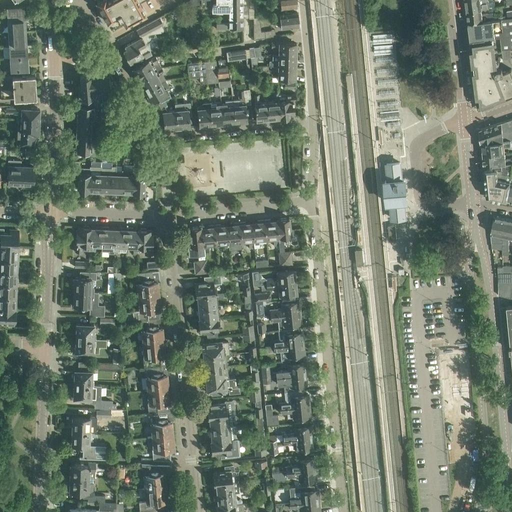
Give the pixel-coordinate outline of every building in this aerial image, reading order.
[(99,0),(96,2),(107,22),(108,21),(108,22),(116,17),(116,16),(117,15),(119,20),(122,18),(126,25),(145,15),(141,7),(142,6),(140,2),(143,0),(99,0)] [(271,0),(272,2),(272,4),(280,3),(280,9),(287,8),(297,7),(296,0),(271,0)] [(489,9),(487,0),(464,0),(466,12),(481,10),(489,9)] [(243,17),(242,2),(229,2),(214,2),(211,3),(212,11),(229,11),(229,13),(229,17),(243,17)] [(7,20),(24,19),(23,6),(6,7),(7,20)] [(494,18),(493,18),(493,13),(491,12),(481,14),(481,10),(466,12),(468,24),(486,21),(486,20),(494,18)] [(511,10),(506,11),(507,18),(505,18),(505,16),(493,18),(494,18),(499,17),(501,17),(501,19),(511,17),(511,10)] [(299,26),(298,24),(299,23),(299,21),(298,20),(297,12),(266,16),(267,20),(270,20),(271,24),(280,23),(281,28),(299,26)] [(159,16),(137,29),(140,35),(163,23),(159,16)] [(259,16),(253,17),(253,39),(265,37),(275,36),(275,29),(265,31),(261,31),(259,16)] [(243,28),(243,17),(229,17),(229,23),(216,23),(216,28),(243,28)] [(500,37),(501,37),(499,17),(494,18),(486,20),(486,21),(468,24),(470,40),(500,37)] [(511,17),(501,19),(501,17),(499,17),(501,37),(500,37),(501,50),(502,50),(511,48),(511,17)] [(25,31),(24,19),(7,20),(8,32),(25,31)] [(26,44),(25,31),(8,32),(9,45),(26,44)] [(126,49),(123,51),(129,62),(138,58),(143,55),(139,48),(145,44),(143,40),(141,37),(133,41),(124,46),(126,49)] [(503,60),(502,50),(501,50),(500,37),(470,41),(472,53),(476,53),(477,62),(473,62),(479,109),(497,101),(496,98),(503,95),(504,98),(504,99),(511,95),(511,68),(503,72),(502,67),(498,68),(497,60),(503,60)] [(296,43),(271,42),(271,47),(279,47),(279,54),(297,55),(297,49),(296,49),(296,43)] [(27,57),(26,44),(9,45),(9,58),(27,57)] [(245,49),(226,52),(227,61),(238,60),(246,59),(245,49)] [(269,60),(269,66),(295,66),(295,61),(297,61),(297,55),(279,54),(273,54),(272,60),(269,60)] [(155,56),(133,68),(133,69),(139,80),(161,67),(158,61),(155,56)] [(28,70),(27,57),(9,58),(10,71),(28,70)] [(218,65),(217,66),(218,77),(229,76),(228,65),(225,65),(225,59),(218,59),(218,65)] [(216,60),(204,61),(206,75),(206,83),(218,82),(217,77),(218,77),(217,66),(216,66),(216,60)] [(204,61),(187,62),(187,64),(189,77),(206,75),(204,61)] [(295,82),(295,77),(296,77),(296,72),(295,72),(295,66),(269,66),(262,66),(262,70),(269,70),(278,70),(278,77),(272,77),(271,81),(278,82),(278,80),(285,81),(285,78),(286,78),(286,82),(295,82)] [(165,78),(162,73),(163,72),(161,67),(139,80),(145,91),(165,80),(164,79),(165,78)] [(76,147),(76,151),(92,151),(92,147),(99,147),(99,139),(93,138),(93,122),(96,122),(97,100),(97,98),(101,97),(101,98),(111,98),(110,92),(118,87),(109,72),(92,73),(92,75),(80,75),(81,83),(78,84),(77,106),(76,106),(76,111),(76,113),(77,113),(76,141),(77,141),(77,147),(76,147)] [(13,99),(36,97),(35,74),(12,76),(13,99)] [(170,97),(168,92),(166,88),(169,87),(165,80),(145,91),(151,101),(153,101),(156,106),(164,101),(164,100),(170,97)] [(247,120),(246,110),(245,104),(251,103),(249,89),(237,90),(238,99),(232,100),(233,105),(235,123),(240,123),(241,121),(247,120)] [(274,102),(267,102),(268,120),(274,119),(275,118),(280,117),(278,101),(278,95),(278,93),(273,93),(274,102)] [(285,94),(278,95),(278,101),(280,117),(280,118),(282,117),(283,118),(287,118),(288,117),(293,116),(292,114),(294,114),(293,105),(295,105),(295,93),(285,94)] [(268,120),(267,102),(259,103),(259,95),(254,95),(256,120),(261,119),(263,120),(268,120)] [(229,124),(235,123),(233,105),(232,100),(225,100),(225,103),(221,104),(223,123),(227,122),(229,124)] [(164,129),(170,128),(172,129),(177,129),(175,110),(167,111),(165,107),(167,106),(164,101),(156,106),(160,112),(160,118),(163,118),(164,129)] [(216,102),(209,103),(211,125),(217,125),(218,123),(223,123),(221,104),(221,101),(216,102)] [(184,127),(190,126),(188,115),(190,115),(189,102),(174,103),(175,110),(177,129),(183,128),(184,127)] [(199,125),(204,125),(206,126),(211,125),(209,103),(202,103),(203,106),(197,106),(199,125)] [(39,120),(39,109),(6,107),(6,112),(18,113),(18,119),(39,120)] [(36,144),(36,137),(38,137),(39,120),(18,119),(17,143),(36,144)] [(511,119),(480,130),(481,143),(511,140),(511,119)] [(0,147),(10,148),(10,139),(0,138),(0,147)] [(511,140),(481,143),(483,156),(505,154),(505,147),(511,145),(511,140)] [(483,156),(484,166),(502,164),(511,163),(511,159),(506,160),(505,154),(483,156)] [(8,159),(7,183),(21,183),(21,187),(36,187),(36,176),(33,175),(34,166),(35,166),(22,165),(21,165),(21,160),(8,159)] [(407,200),(405,179),(401,179),(400,162),(387,164),(388,180),(385,181),(387,202),(390,202),(392,219),(405,217),(404,201),(407,200)] [(484,170),(485,183),(487,197),(506,200),(510,181),(510,178),(511,175),(511,172),(511,163),(502,164),(502,169),(498,170),(498,168),(484,170)] [(112,167),(111,191),(121,191),(122,172),(116,171),(116,166),(111,165),(111,167),(112,167)] [(90,167),(89,190),(94,190),(94,191),(99,192),(99,190),(100,190),(101,167),(101,166),(90,166),(90,167)] [(89,191),(90,167),(79,167),(78,177),(78,189),(80,189),(80,191),(89,191)] [(101,167),(100,190),(101,190),(101,192),(107,192),(107,191),(111,191),(112,167),(111,167),(101,167)] [(134,193),(141,193),(141,192),(144,192),(144,180),(145,167),(133,167),(133,170),(132,192),(134,192),(134,193)] [(122,172),(121,191),(127,191),(132,192),(133,170),(122,169),(122,172)] [(491,229),(491,233),(491,242),(502,242),(501,235),(505,218),(494,216),(491,229)] [(277,220),(276,220),(279,245),(279,253),(284,252),(283,239),(290,239),(290,236),(293,235),(292,229),(290,229),(289,217),(277,218),(277,220)] [(511,219),(505,218),(501,235),(502,242),(503,243),(503,251),(503,254),(509,254),(509,251),(508,236),(511,237),(511,219)] [(270,219),(264,220),(266,241),(273,240),(274,245),(279,245),(276,220),(270,221),(270,219)] [(258,222),(251,223),(254,247),(259,247),(258,241),(266,241),(264,220),(257,220),(258,222)] [(229,250),(230,254),(235,253),(234,249),(241,248),(241,241),(239,222),(233,223),(233,224),(227,225),(229,250)] [(254,247),(251,223),(245,223),(245,222),(239,222),(241,241),(248,240),(249,248),(254,247)] [(229,250),(227,225),(220,226),(220,224),(214,225),(216,243),(223,242),(224,250),(229,250)] [(205,252),(209,252),(208,244),(216,243),(214,225),(208,225),(208,227),(202,228),(204,252),(205,252)] [(90,227),(89,227),(88,226),(84,226),(82,227),(78,227),(78,230),(76,230),(75,252),(82,252),(82,250),(89,250),(90,227)] [(201,226),(189,227),(189,229),(187,229),(189,256),(199,255),(199,261),(193,261),(194,267),(206,266),(204,252),(202,228),(201,228),(201,226)] [(96,227),(95,228),(90,228),(90,227),(89,250),(89,252),(94,253),(95,245),(102,245),(102,227),(96,227)] [(102,245),(101,251),(109,251),(109,253),(113,253),(114,229),(110,229),(108,227),(102,227),(102,245)] [(114,229),(113,253),(118,254),(119,251),(126,251),(126,246),(127,228),(121,227),(119,229),(114,229)] [(0,228),(0,245),(17,246),(18,231),(10,230),(10,233),(3,233),(3,229),(0,228)] [(139,229),(138,229),(138,230),(134,230),(133,228),(127,228),(126,246),(134,247),(134,254),(138,254),(138,247),(139,229)] [(141,228),(140,230),(139,229),(138,247),(146,247),(146,255),(152,255),(153,233),(151,233),(151,230),(146,230),(145,229),(141,228)] [(0,245),(0,257),(19,259),(19,253),(17,251),(17,246),(0,245)] [(204,252),(206,266),(194,267),(194,273),(206,272),(205,255),(205,252),(204,252)] [(0,270),(16,271),(17,266),(18,265),(19,259),(0,257),(0,270)] [(511,273),(511,265),(503,266),(503,267),(503,273),(511,273)] [(295,281),(294,269),(277,271),(277,277),(252,279),(253,285),(261,285),(261,284),(279,282),(279,281),(284,281),(284,283),(290,282),(290,281),(295,281)] [(16,271),(0,270),(0,282),(16,283),(17,282),(18,277),(16,276),(16,271)] [(73,280),(73,284),(74,285),(74,291),(93,292),(93,287),(91,287),(91,279),(96,279),(96,272),(80,271),(79,277),(75,277),(74,279),(73,280)] [(158,295),(157,281),(160,281),(159,271),(136,273),(137,283),(138,283),(140,296),(158,295)] [(113,282),(113,273),(102,272),(101,278),(107,278),(107,281),(113,282)] [(511,285),(511,273),(503,273),(498,273),(498,283),(511,285)] [(204,282),(194,283),(196,296),(197,295),(223,293),(223,292),(217,293),(216,285),(214,286),(214,283),(221,283),(220,274),(203,276),(204,282)] [(261,290),(279,288),(279,295),(296,293),(295,281),(290,281),(290,282),(284,283),(284,281),(279,281),(279,282),(261,284),(261,285),(261,290)] [(0,294),(17,295),(17,289),(16,288),(16,283),(0,282),(0,294)] [(511,285),(498,283),(498,289),(511,291),(511,285)] [(511,291),(498,289),(498,295),(511,299),(511,294),(511,291)] [(244,295),(247,299),(251,299),(250,295),(250,290),(242,291),(243,295),(244,295)] [(74,291),(73,305),(74,305),(75,307),(79,307),(80,305),(90,306),(89,314),(104,315),(104,304),(98,304),(99,292),(93,292),(74,291)] [(254,301),(264,300),(271,300),(270,292),(254,294),(254,301)] [(223,293),(197,295),(198,300),(196,300),(197,307),(218,305),(217,298),(223,298),(223,293)] [(0,307),(15,308),(15,303),(17,302),(17,295),(0,294),(0,307)] [(139,310),(132,311),(133,320),(140,320),(163,318),(162,308),(159,308),(158,295),(140,296),(141,310),(139,310)] [(298,312),(298,308),(299,308),(298,301),(281,303),(282,308),(270,309),(271,315),(298,312)] [(200,319),(219,317),(218,305),(197,307),(198,315),(199,315),(200,319)] [(15,308),(0,307),(0,319),(6,320),(6,323),(14,323),(15,308)] [(298,312),(271,315),(271,320),(278,320),(279,329),(298,327),(298,323),(301,323),(300,316),(299,316),(298,312)] [(219,317),(200,319),(198,319),(199,332),(218,330),(218,325),(220,325),(219,317)] [(163,318),(140,320),(141,329),(143,329),(144,343),(162,341),(161,328),(164,327),(163,318)] [(265,323),(257,324),(258,332),(266,331),(265,323)] [(75,327),(75,331),(76,332),(76,338),(95,338),(95,333),(94,333),(94,325),(87,324),(77,324),(77,326),(75,327)] [(253,324),(242,325),(243,334),(254,333),(253,324)] [(274,345),(269,346),(301,343),(301,339),(302,339),(302,332),(298,332),(298,327),(277,329),(278,339),(273,339),(274,345)] [(76,338),(75,351),(77,351),(77,353),(81,353),(82,352),(93,352),(98,352),(98,347),(105,347),(105,339),(95,338),(76,338)] [(167,354),(164,355),(162,341),(144,343),(146,356),(144,356),(145,366),(168,364),(167,354)] [(228,341),(212,343),(202,344),(204,356),(229,354),(228,341)] [(301,343),(269,346),(270,352),(274,351),(280,351),(281,361),(300,359),(299,354),(304,354),(303,347),(302,347),(301,343)] [(222,367),(227,366),(226,354),(229,354),(204,356),(204,361),(203,361),(203,368),(222,367)] [(73,373),(73,377),(74,378),(74,384),(101,385),(94,385),(94,379),(92,379),(92,371),(88,371),(89,363),(78,362),(78,370),(75,370),(75,372),(73,373)] [(261,363),(260,363),(262,378),(271,377),(277,376),(305,374),(303,363),(288,364),(288,369),(270,371),(270,363),(273,362),(261,363)] [(169,374),(168,364),(145,366),(146,376),(147,376),(149,390),(167,388),(166,374),(169,374)] [(222,367),(203,368),(204,376),(206,376),(206,380),(232,378),(229,378),(227,366),(222,367)] [(305,374),(277,376),(277,382),(278,384),(284,384),(285,391),(302,390),(302,385),(307,384),(306,377),(305,377),(305,374)] [(232,378),(206,380),(207,393),(217,392),(226,391),(228,391),(229,393),(240,392),(239,384),(236,385),(235,377),(232,378)] [(112,407),(112,399),(101,399),(101,385),(74,384),(73,398),(75,398),(75,399),(79,400),(80,398),(90,399),(89,402),(95,402),(95,406),(112,407)] [(172,401),(168,401),(167,388),(149,390),(150,403),(148,403),(149,413),(172,411),(172,401)] [(286,402),(279,403),(280,408),(308,405),(307,401),(309,401),(308,394),(303,395),(302,390),(285,391),(286,402)] [(260,394),(249,395),(249,401),(254,400),(255,408),(254,408),(255,413),(262,412),(262,407),(261,407),(260,399),(261,399),(260,394)] [(225,403),(216,404),(207,405),(208,418),(210,417),(235,415),(233,399),(225,401),(225,403)] [(308,405),(280,408),(280,414),(293,412),(293,418),(310,416),(309,409),(308,409),(308,405)] [(272,409),(265,409),(267,425),(279,424),(278,414),(272,414),(272,409)] [(173,420),(172,411),(149,413),(150,423),(152,423),(153,436),(149,436),(147,437),(147,438),(172,435),(170,421),(173,420)] [(257,425),(263,424),(262,416),(263,416),(262,412),(255,413),(255,417),(256,417),(257,425)] [(209,429),(236,427),(236,426),(232,427),(232,426),(231,420),(235,419),(235,415),(210,417),(210,422),(209,422),(209,429)] [(72,430),(91,431),(92,426),(89,425),(90,417),(71,416),(70,424),(72,425),(72,430)] [(295,433),(283,434),(283,439),(311,437),(310,433),(312,433),(311,426),(307,426),(306,421),(294,423),(294,427),(295,433)] [(210,442),(237,439),(236,435),(236,427),(209,429),(210,437),(212,437),(212,441),(210,441),(210,442)] [(72,430),(71,446),(79,446),(79,444),(83,444),(82,456),(79,456),(79,458),(105,459),(105,457),(105,452),(95,451),(95,445),(89,444),(89,436),(91,436),(91,431),(72,430)] [(153,459),(159,459),(169,460),(170,451),(173,450),(172,435),(147,438),(149,447),(152,446),(153,459)] [(296,449),(312,448),(311,437),(283,439),(268,441),(269,454),(278,453),(277,446),(284,445),(296,444),(296,449)] [(237,439),(210,442),(211,454),(224,453),(225,455),(224,455),(224,457),(239,455),(237,439)] [(286,471),(314,468),(313,457),(297,459),(298,464),(286,465),(286,471)] [(71,464),(70,475),(88,476),(93,476),(95,476),(95,471),(96,462),(88,462),(88,464),(81,464),(71,464)] [(169,466),(159,465),(150,465),(150,464),(141,464),(142,475),(144,475),(145,489),(165,487),(163,474),(169,473),(169,466)] [(214,484),(216,483),(238,481),(237,472),(232,469),(232,465),(225,466),(225,471),(213,472),(214,476),(212,477),(213,482),(214,482),(214,484)] [(286,471),(271,473),(272,482),(283,481),(287,477),(299,476),(299,481),(316,479),(316,472),(314,472),(314,468),(286,471)] [(67,481),(67,490),(77,491),(93,491),(93,483),(93,476),(88,476),(70,475),(70,482),(67,481)] [(269,489),(268,477),(263,478),(264,489),(258,490),(259,490),(269,489)] [(233,493),(236,492),(239,492),(238,481),(216,483),(217,488),(214,489),(215,495),(233,493)] [(317,484),(289,487),(290,497),(290,499),(289,499),(290,503),(317,500),(317,497),(318,496),(317,489),(317,484)] [(163,500),(166,500),(165,487),(145,489),(147,501),(139,502),(139,511),(140,511),(164,510),(163,500)] [(236,492),(233,493),(215,495),(215,501),(218,500),(218,505),(241,503),(242,502),(242,501),(242,500),(242,499),(241,499),(241,498),(240,498),(239,499),(237,499),(236,492)] [(317,500),(290,503),(290,509),(302,507),(302,511),(310,511),(320,511),(319,504),(318,504),(317,500)] [(86,508),(66,507),(65,511),(112,511),(115,511),(116,502),(99,501),(98,509),(97,509),(97,508),(86,508)] [(243,511),(243,503),(241,503),(218,505),(217,505),(217,507),(215,507),(215,511),(243,511)]
